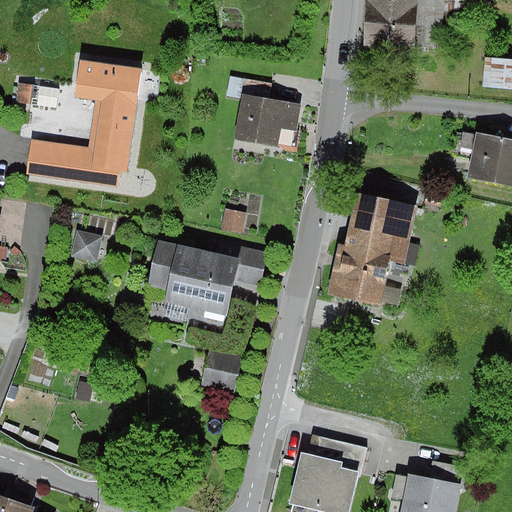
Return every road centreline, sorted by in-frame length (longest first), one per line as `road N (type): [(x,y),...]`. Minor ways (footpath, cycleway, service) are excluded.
road 1 (residential): [(246,511),(338,99),(346,0)]
road 2 (residential): [(158,511),(0,457)]
